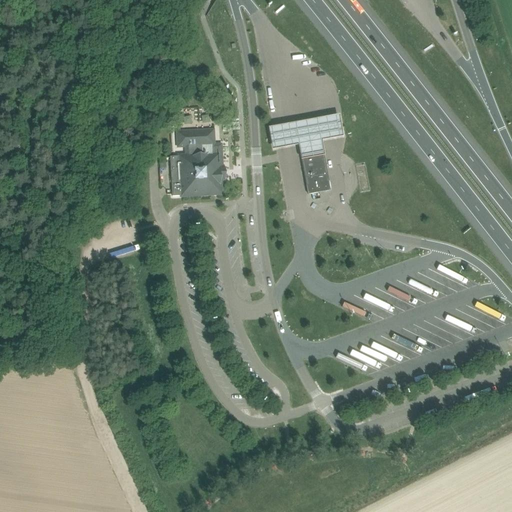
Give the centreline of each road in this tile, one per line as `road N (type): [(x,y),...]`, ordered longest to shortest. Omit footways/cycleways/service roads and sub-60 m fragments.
road 1 (motorway): [(310,0),(511,253)]
road 2 (motorway): [(511,212),(344,0)]
road 3 (track): [(142,511),(89,385),(81,335)]
